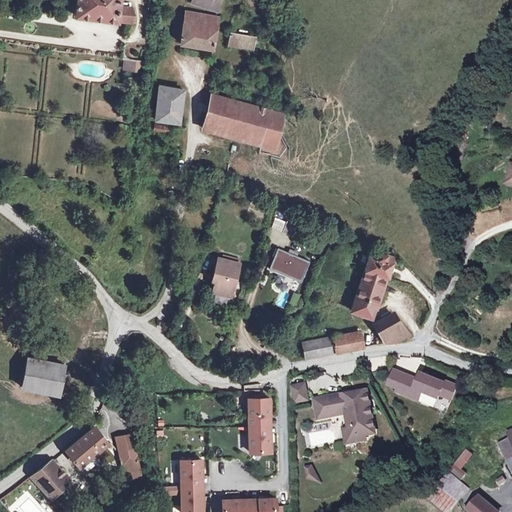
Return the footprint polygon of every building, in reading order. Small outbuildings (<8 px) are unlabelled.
[(76,0),(75,15),(118,21),(133,22),(135,15),(133,9),(132,8),(131,8),(130,7),(120,6),(120,0),(76,0)] [(218,11),(220,2),(215,0),(193,0),(192,3),(218,11)] [(218,17),(185,11),(180,43),(213,49),(218,17)] [(256,37),(231,32),(229,45),(253,49),(256,37)] [(139,70),(141,60),(126,58),(125,68),(139,70)] [(183,89),(159,85),(155,119),(179,122),(183,89)] [(211,130),(221,97),(211,94),(202,128),(211,130)] [(261,144),(270,111),(221,97),(211,130),(261,144)] [(274,148),(284,114),(270,111),(261,144),(274,148)] [(292,236),(297,225),(287,221),(282,232),(292,236)] [(310,230),(297,225),(292,236),(305,242),(310,230)] [(310,261),(277,247),(269,268),(301,282),(310,261)] [(387,276),(394,256),(371,249),(351,311),(372,317),(385,276),(387,276)] [(231,296),(239,263),(218,257),(214,273),(217,274),(215,281),(212,292),(231,296)] [(408,335),(392,313),(384,317),(376,323),(386,343),(394,343),(408,335)] [(360,331),(303,342),(306,357),(336,352),(363,347),(360,331)] [(59,394),(65,364),(28,357),(22,387),(59,394)] [(389,385),(404,391),(408,380),(418,384),(419,380),(395,371),(389,385)] [(419,380),(418,384),(408,380),(404,391),(408,392),(406,396),(419,401),(423,392),(439,399),(440,395),(452,400),(457,386),(445,381),(444,383),(422,374),(419,380)] [(295,393),(297,403),(309,400),(307,391),(295,393)] [(332,412),(318,415),(319,420),(342,416),(347,415),(347,416),(348,417),(349,418),(350,418),(351,419),(352,419),(352,418),(356,437),(366,435),(376,433),(371,409),(366,410),(362,393),(353,395),(352,392),(343,394),(343,397),(329,400),(332,412)] [(362,393),(366,410),(371,409),(367,392),(362,393)] [(315,400),(318,415),(332,412),(329,400),(329,397),(315,400)] [(249,398),(248,398),(249,427),(265,426),(265,415),(270,415),(269,398),(264,398),(249,398)] [(347,415),(342,416),(348,446),(367,442),(366,435),(356,437),(352,418),(352,419),(351,419),(350,418),(349,418),(348,417),(347,416),(347,415)] [(78,465),(107,441),(94,426),(65,449),(78,465)] [(265,426),(249,427),(250,452),(271,451),(270,434),(265,435),(265,426)] [(511,431),(509,433),(511,438),(502,443),(508,457),(511,455),(511,431)] [(119,453),(136,450),(129,435),(116,437),(119,453)] [(140,467),(136,450),(119,453),(123,471),(140,467)] [(467,450),(456,465),(462,470),(473,455),(467,450)] [(69,478),(52,459),(30,475),(49,496),(69,478)] [(202,460),(181,460),(181,485),(197,485),(197,477),(202,476),(202,460)] [(305,465),(306,482),(317,481),(316,464),(305,465)] [(454,468),(452,475),(464,478),(466,471),(454,468)] [(439,486),(459,502),(469,489),(450,473),(439,486)] [(507,482),(504,476),(496,480),(500,486),(507,482)] [(197,496),(197,485),(181,485),(181,493),(181,511),(202,511),(202,496),(197,496)] [(446,511),(450,511),(459,502),(439,486),(430,498),(446,511)] [(468,505),(465,508),(468,510),(470,511),(496,511),(479,498),(477,500),(471,507),(468,505)] [(475,498),(468,505),(471,507),(477,500),(475,498)] [(222,499),(222,511),(250,511),(251,504),(239,504),(239,499),(222,499)] [(259,504),(251,504),(250,511),(276,511),(276,507),(276,499),(259,499),(259,504)]
